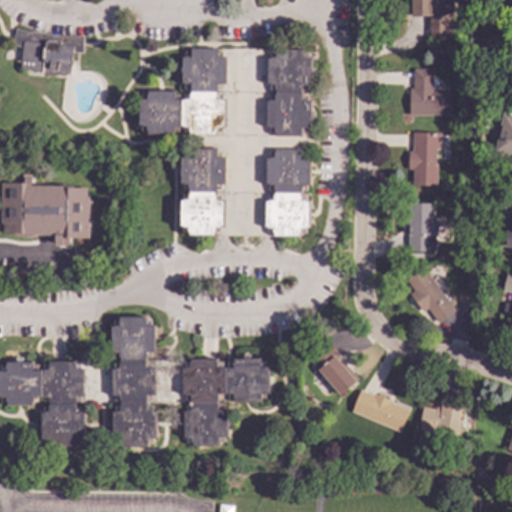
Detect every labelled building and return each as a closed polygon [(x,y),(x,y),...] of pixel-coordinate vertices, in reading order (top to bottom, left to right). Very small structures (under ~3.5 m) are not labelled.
[(451,0),(452,16),(450,16),(451,37),(428,37),(428,17),(410,17),(410,0),(451,0)] [(511,0),(511,25),(511,3),(492,3),(491,0),(511,0)] [(54,37),(83,39),(81,53),(71,52),(69,75),(64,75),(63,76),(42,74),(42,72),(19,69),(21,47),(12,45),(14,31),(54,37)] [(501,55),(486,56),(486,41),(501,41),(501,55)] [(301,59),(302,59),(303,55),(307,55),(307,59),(310,59),(310,70),(314,70),(314,76),(309,76),(309,85),(307,85),(307,91),(301,91),(300,97),(307,97),(307,102),(309,102),(309,112),(313,112),(313,119),(309,119),(308,128),(306,128),(306,159),(308,159),(308,186),(306,186),(306,203),(308,203),(308,228),(305,228),(305,234),(299,234),(299,237),(188,236),(188,234),(182,234),(183,227),(180,227),(180,201),(183,201),(183,196),(187,196),(187,190),(183,190),(183,184),(180,184),(181,158),(183,158),(183,157),(187,157),(187,153),(189,153),(189,149),(201,149),(201,136),(189,136),(189,133),(184,133),(184,127),(178,127),(178,132),(172,132),(172,135),(146,135),(146,134),(141,133),(141,126),(138,126),(138,101),(141,101),(141,95),(147,96),(147,93),(172,93),(172,96),(188,96),(188,95),(190,95),(190,84),(181,83),(181,75),(177,75),(177,68),(181,68),(181,58),(184,58),(184,53),(190,53),(190,50),(301,51),(301,59)] [(431,81),(436,81),(436,92),(449,93),(449,116),(408,116),(408,89),(412,89),(412,70),(431,70),(431,81)] [(511,159),(500,158),(502,146),(509,147),(511,128),(511,159)] [(438,151),(435,151),(434,167),(437,167),(436,187),(411,187),(412,170),(407,170),(407,153),(411,153),(411,133),(439,134),(438,151)] [(30,186),(74,187),(74,189),(87,189),(87,198),(89,198),(88,239),(67,239),(67,247),(54,247),(55,236),(24,236),(24,238),(15,238),(15,234),(2,234),(2,225),(0,225),(0,184),(23,184),(23,177),(30,177),(30,186)] [(432,204),(431,217),(434,217),(434,223),(436,223),(436,236),(434,236),(433,248),(431,248),(431,252),(407,252),(408,203),(432,204)] [(511,248),(505,248),(505,230),(509,230),(509,227),(498,227),(498,209),(508,209),(508,205),(511,205),(511,248)] [(454,312),(437,325),(426,311),(422,314),(408,295),(413,292),(404,280),(422,267),(454,312)] [(501,292),(511,294),(511,304),(504,303),(501,315),(511,317),(511,275),(505,274),(501,292)] [(144,322),(150,322),(150,327),(152,327),(153,352),(150,352),(150,354),(145,354),(146,364),(152,364),(152,361),(186,360),(186,364),(190,364),(190,360),(216,360),(216,363),(222,363),(222,368),(227,368),(227,363),(233,363),(233,360),(243,360),(243,356),(249,356),(249,360),(259,359),(259,362),(264,362),(264,368),(268,368),(268,394),(265,394),(265,401),(259,401),(259,402),(234,403),(234,400),(228,400),(228,395),(222,395),(222,401),(217,401),(217,406),(223,406),(223,411),(225,411),(225,421),(230,421),(230,428),(226,428),(226,438),(223,438),(223,443),(217,443),(217,446),(191,446),(191,444),(187,444),(186,439),(183,438),(183,412),(186,412),(186,408),(190,408),(190,402),(186,402),(182,402),(182,404),(152,405),(152,413),(155,413),(155,438),(151,438),(152,444),(146,444),(146,447),(121,447),(121,445),(116,445),(116,440),(112,439),(112,413),(114,413),(114,412),(115,412),(115,408),(119,408),(119,402),(114,402),(114,396),(111,396),(111,370),(114,370),(114,365),(118,365),(118,360),(114,360),(114,354),(113,354),(113,353),(110,353),(110,327),(113,327),(113,322),(118,322),(119,321),(119,318),(144,318),(144,322)] [(329,344),(329,343),(338,354),(338,355),(336,356),(357,380),(339,396),(307,359),(327,342),(329,344)] [(21,363),(31,363),(31,365),(36,365),(36,370),(43,370),(43,366),(48,366),(48,362),(74,362),(74,365),(81,365),(81,370),(82,370),(83,397),(80,397),(80,398),(74,398),(74,408),(80,408),(80,414),(83,414),(83,439),(80,439),(80,445),(75,445),(75,448),(48,449),(48,445),(44,446),(44,440),(40,440),(40,414),(43,414),(43,409),(48,409),(48,402),(44,402),(44,397),(37,397),(37,403),(32,403),(31,403),(31,406),(6,406),(6,403),(0,403),(0,366),(5,366),(5,363),(15,363),(15,359),(21,359),(21,363)] [(372,397),(373,394),(392,402),(391,404),(408,411),(399,433),(350,412),(359,391),(372,397)] [(460,410),(458,421),(461,422),(458,437),(439,434),(437,441),(421,438),(422,431),(418,430),(422,408),(435,410),(435,408),(440,409),(440,406),(460,410)]
